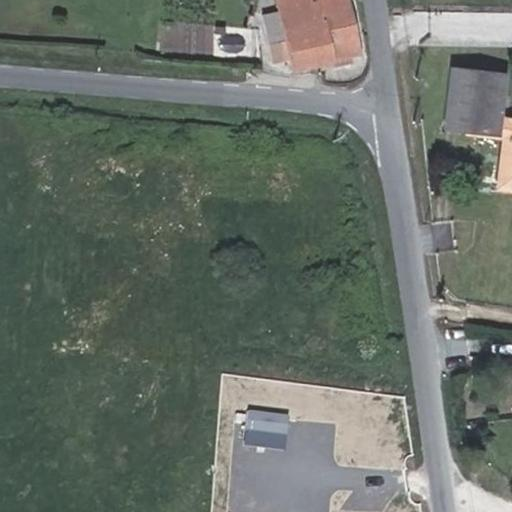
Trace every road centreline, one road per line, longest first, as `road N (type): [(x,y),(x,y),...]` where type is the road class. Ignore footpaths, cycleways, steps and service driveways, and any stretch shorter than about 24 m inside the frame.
road 1 (residential): [(445,511),(388,115)]
road 2 (residential): [(388,115),(265,96),(0,75)]
